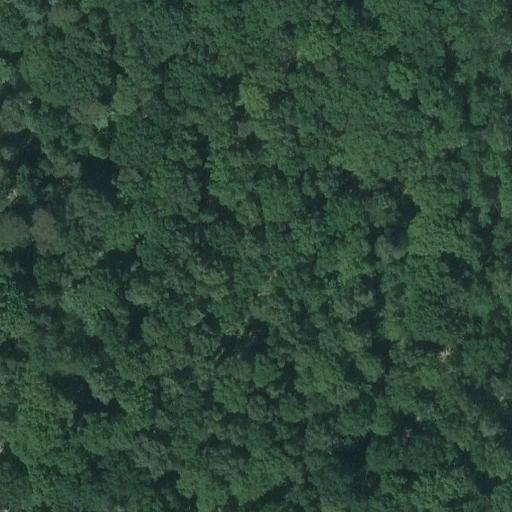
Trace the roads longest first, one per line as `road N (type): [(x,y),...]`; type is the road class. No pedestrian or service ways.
road 1 (track): [(329,511),(404,434),(511,210)]
road 2 (track): [(153,0),(0,274)]
